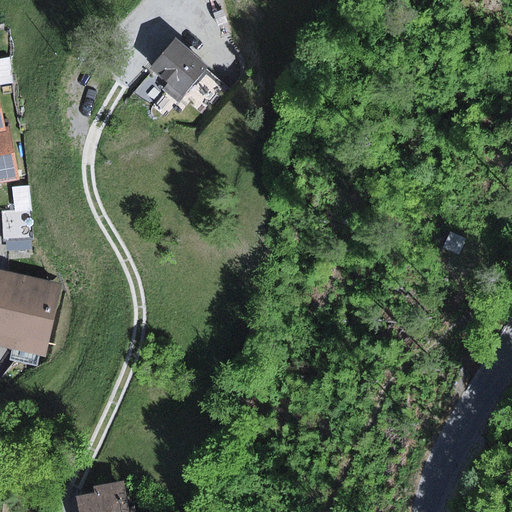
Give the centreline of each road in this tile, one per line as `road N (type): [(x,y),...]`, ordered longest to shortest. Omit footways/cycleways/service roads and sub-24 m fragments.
road 1 (track): [(75,486),(133,358),(140,323),(137,286),(93,198),(90,147),(172,0)]
road 2 (unclassified): [(511,345),(443,464),(427,511)]
